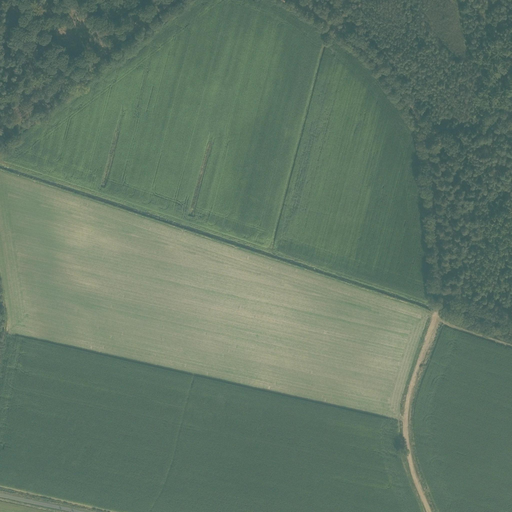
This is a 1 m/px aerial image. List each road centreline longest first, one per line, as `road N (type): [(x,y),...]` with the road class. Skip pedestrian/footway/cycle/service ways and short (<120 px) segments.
road 1 (track): [(440,301),(424,131),(366,51),(292,0)]
road 2 (track): [(440,301),(405,423),(429,511)]
road 3 (track): [(0,130),(167,0)]
